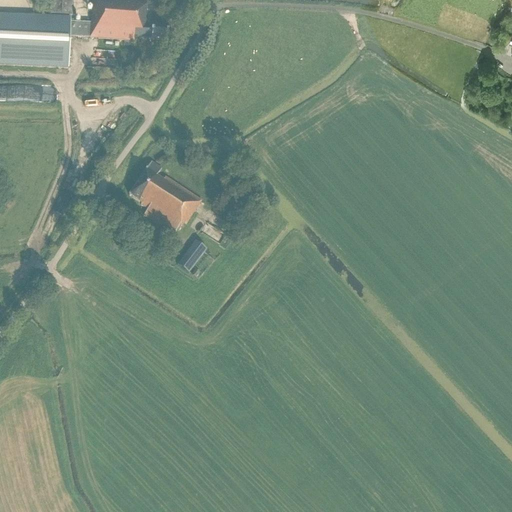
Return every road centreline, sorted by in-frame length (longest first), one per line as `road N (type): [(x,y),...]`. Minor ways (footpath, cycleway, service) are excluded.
road 1 (unclassified): [(0,334),(191,49),(201,27),(199,0)]
road 2 (track): [(68,96),(66,156),(34,236),(34,259),(48,270)]
road 3 (track): [(154,111),(123,102),(99,111),(75,106),(68,85),(87,48)]
